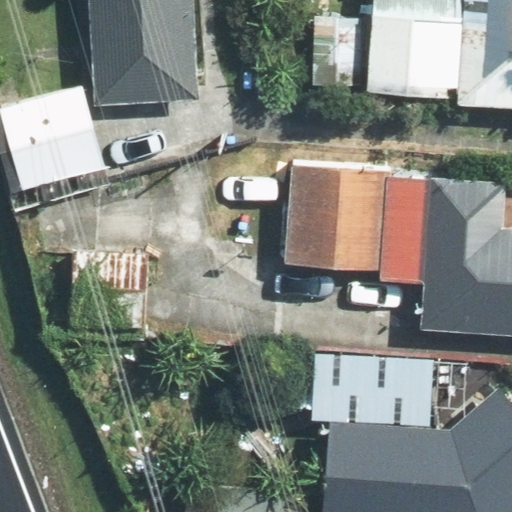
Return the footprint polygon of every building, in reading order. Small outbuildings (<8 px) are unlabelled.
[(82,0),(86,96),(190,92),(186,0),(82,0)] [(300,19),(295,95),(511,108),(511,0),(362,0),(361,23),(300,19)] [(97,177),(74,83),(0,101),(0,139),(14,197),(97,177)] [(504,174),(291,164),(287,262),(368,266),(367,280),(421,283),(418,333),(511,337),(511,230),(502,230),(504,174)] [(140,254),(60,252),(58,331),(138,333),(140,254)] [(443,429),(309,420),(312,511),(507,511),(511,508),(511,410),(489,386),(443,429)] [(275,511),(276,487),(174,483),(173,511),(275,511)]
